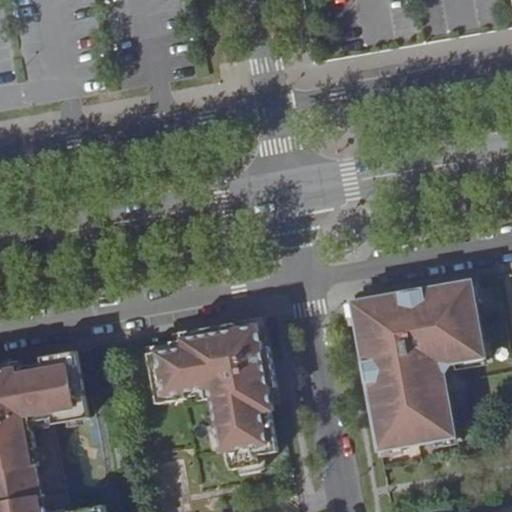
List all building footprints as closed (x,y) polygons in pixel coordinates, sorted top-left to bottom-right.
[(404,294),(354,303),(381,450),(457,437),(449,390),(441,391),(440,383),(447,382),(446,375),(450,364),(487,358),(473,282),(423,290),(426,304),(406,307),(404,294)] [(423,290),(404,294),(406,307),(426,304),(423,290)] [(266,319),(236,323),(237,330),(260,326),(264,348),(271,347),(266,319)] [(264,348),(260,326),(237,330),(236,323),(183,333),(184,340),(173,343),(174,350),(150,354),(159,404),(188,399),(187,394),(204,391),(206,401),(211,399),(222,456),(229,455),(232,471),(262,466),(260,456),(279,453),(272,412),(275,411),(271,389),(278,388),(275,374),(268,375),(265,362),(273,361),(271,347),(264,348)] [(80,351),(0,365),(0,511),(107,511),(107,505),(71,511),(65,476),(48,463),(41,464),(34,422),(55,418),(56,424),(91,418),(80,351)] [(275,374),(273,361),(265,362),(268,375),(275,374)] [(447,382),(440,383),(441,391),(449,390),(447,382)] [(48,463),(65,476),(56,424),(55,418),(34,422),(41,464),(48,463)]
